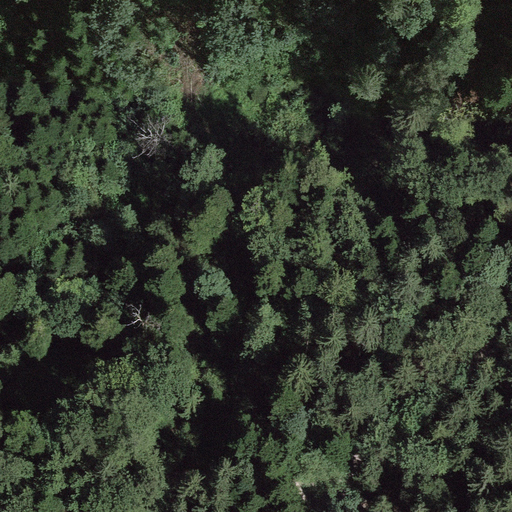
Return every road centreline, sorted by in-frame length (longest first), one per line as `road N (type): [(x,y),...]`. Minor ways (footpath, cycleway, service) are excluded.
road 1 (track): [(0,456),(237,472),(318,492)]
road 2 (track): [(511,291),(386,412),(318,492)]
